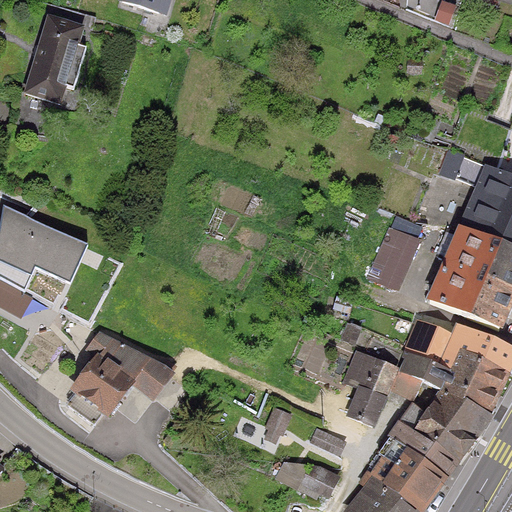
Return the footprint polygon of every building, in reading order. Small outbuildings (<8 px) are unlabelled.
[(117,0),(116,8),(170,24),(177,0),(117,0)] [(81,31),(46,22),(28,91),(62,100),(81,31)] [(423,58),(407,59),(408,74),(424,73),(423,58)] [(463,230),(432,306),(501,334),(511,306),(511,180),(488,170),(463,230)] [(85,247),(6,211),(0,245),(0,260),(31,275),(36,266),(70,282),(85,247)] [(398,291),(418,241),(390,230),(369,279),(398,291)] [(0,281),(0,306),(21,318),(32,299),(0,281)] [(97,358),(74,391),(110,416),(131,387),(155,404),(173,375),(102,333),(89,352),(97,358)] [(373,479),(349,511),(423,511),(436,495),(447,481),(454,471),(468,452),(491,419),(487,416),(492,404),(501,384),(510,364),(511,360),(511,350),(472,333),(462,353),(448,347),(437,366),(450,372),(456,374),(426,414),(414,409),(367,476),(373,479)] [(437,366),(407,354),(401,368),(442,391),(450,372),(437,366)] [(396,371),(357,356),(346,382),(363,389),(351,417),(374,427),(389,388),(396,371)] [(289,414),(276,409),(265,439),(278,443),(289,414)] [(346,441),(317,428),(311,442),(340,454),(346,441)] [(284,462),(275,480),(325,504),(338,476),(322,465),(284,462)]
